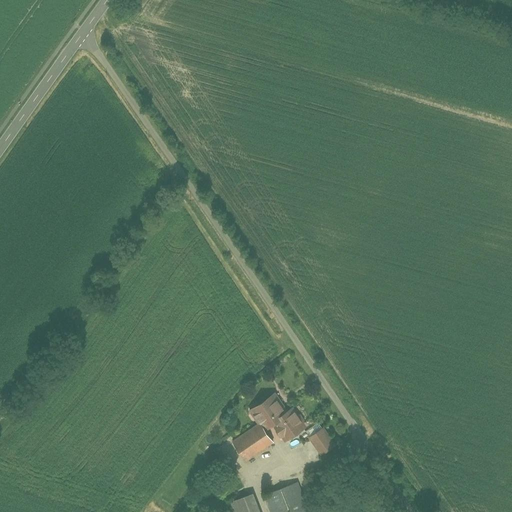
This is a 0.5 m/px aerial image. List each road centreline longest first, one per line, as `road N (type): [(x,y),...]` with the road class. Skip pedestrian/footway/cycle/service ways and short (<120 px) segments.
road 1 (residential): [(83,31),(410,511)]
road 2 (tertiary): [(0,149),(83,31)]
